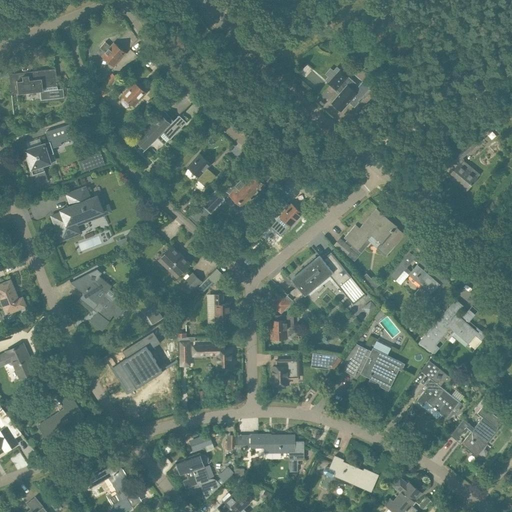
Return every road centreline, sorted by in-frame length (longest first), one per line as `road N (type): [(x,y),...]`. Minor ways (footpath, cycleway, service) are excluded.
road 1 (residential): [(65,19),(107,3),(128,10),(222,124),(340,210)]
road 2 (residential): [(249,285),(108,150),(65,19)]
road 3 (residential): [(122,438),(74,350),(0,158)]
road 4 (residential): [(256,408),(328,415),(380,432),(497,511)]
road 5 (unclassified): [(384,174),(283,89),(207,0)]
road 6 (track): [(511,61),(356,152)]
road 7 (unclassified): [(511,284),(384,174)]
road 8 (residential): [(0,480),(122,438)]
road 9 (residential): [(134,434),(256,408)]
road 10 (residential): [(256,408),(249,285)]
